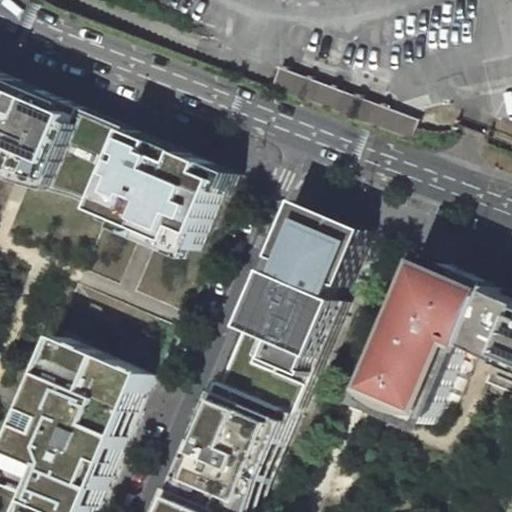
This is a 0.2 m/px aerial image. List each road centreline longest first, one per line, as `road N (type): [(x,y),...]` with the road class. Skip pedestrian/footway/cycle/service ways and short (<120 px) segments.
road 1 (residential): [(306,131),(142,511)]
road 2 (primary): [(306,131),(0,8)]
road 3 (primary): [(511,206),(306,131)]
